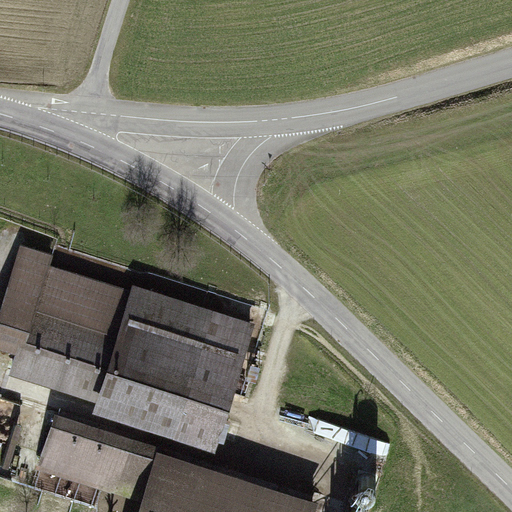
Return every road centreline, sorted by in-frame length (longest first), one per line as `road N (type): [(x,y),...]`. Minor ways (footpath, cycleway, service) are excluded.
road 1 (tertiary): [(233,227),(511,486)]
road 2 (tertiary): [(511,67),(286,124)]
road 3 (tertiary): [(286,124),(122,120),(78,142)]
road 4 (tertiary): [(78,142),(233,227)]
road 5 (tertiary): [(233,227),(239,184),(254,154),(286,124)]
